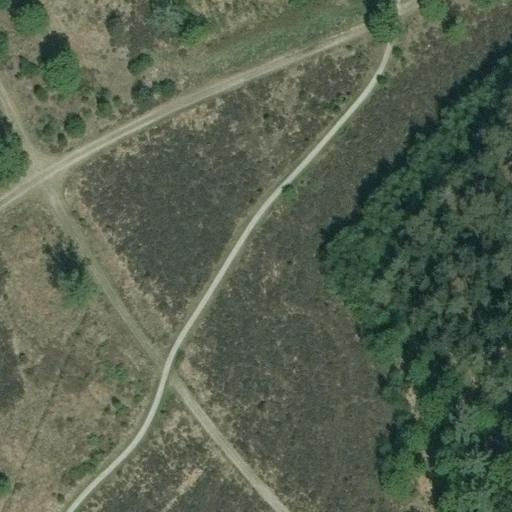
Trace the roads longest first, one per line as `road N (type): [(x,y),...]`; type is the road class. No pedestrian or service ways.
road 1 (track): [(295,511),(166,368),(33,161)]
road 2 (track): [(402,0),(230,63),(33,161)]
